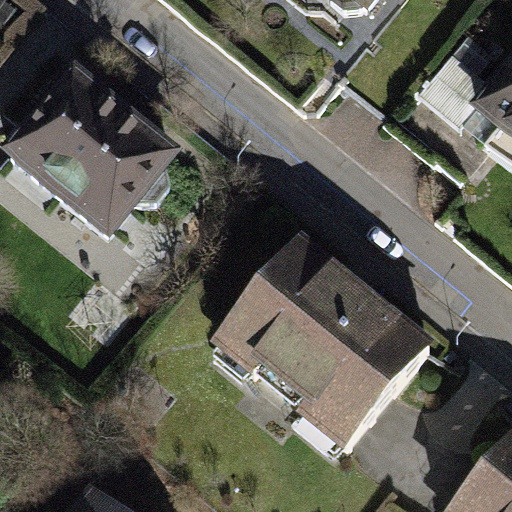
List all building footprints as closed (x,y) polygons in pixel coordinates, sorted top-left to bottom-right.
[(330,0),(330,4),(343,14),(366,14),(377,0),(330,0)] [(476,116),(492,96),(449,61),(417,100),(460,135),(476,116)] [(511,70),(492,96),(476,116),(497,133),(483,151),(511,175),(511,70)] [(30,135),(0,172),(0,192),(36,222),(53,200),(107,243),(134,209),(157,208),(170,192),(165,171),(172,162),(146,142),(151,136),(105,99),(99,106),(72,84),(52,109),(46,104),(24,131),(30,135)] [(390,333),(295,255),(218,348),(254,377),(259,372),(308,412),(302,419),(344,454),(427,355),(395,328),(390,333)] [(511,511),(511,450),(461,511),(511,511)]
